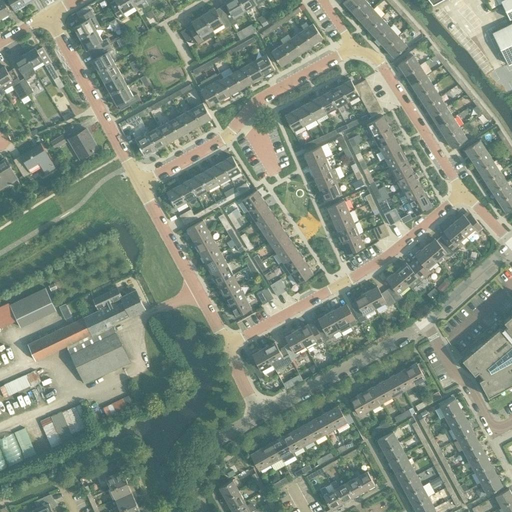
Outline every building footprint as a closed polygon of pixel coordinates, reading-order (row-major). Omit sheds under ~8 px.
[(0,0),(0,18),(10,12),(2,0),(0,0)] [(8,0),(15,10),(24,4),(21,0),(8,0)] [(123,12),(134,6),(130,0),(114,0),(110,3),(120,20),(126,17),(123,12)] [(234,17),(245,11),(237,0),(228,0),(225,3),(225,4),(220,7),(231,25),(237,22),(234,17)] [(237,0),(245,11),(256,4),(252,0),(237,0)] [(351,11),(363,0),(344,0),(343,2),(351,11)] [(373,8),(365,0),(363,0),(351,11),(360,20),(373,8)] [(511,0),(488,0),(489,1),(490,0),(501,0),(500,0),(509,19),(511,18),(511,0)] [(401,16),(404,13),(396,4),(393,7),(390,10),(392,12),(395,9),(401,16)] [(226,28),(231,25),(220,7),(215,10),(215,8),(203,15),(212,30),(223,24),(226,28)] [(290,13),(293,17),(301,11),(298,7),(290,13)] [(382,17),(381,17),(373,8),(360,20),(368,30),(382,17)] [(91,10),(84,14),(81,9),(76,12),(79,17),(76,18),(79,24),(74,26),(80,38),(95,29),(95,30),(100,27),(94,16),(91,10)] [(150,19),(155,16),(151,10),(146,13),(150,19)] [(272,21),(271,19),(267,12),(262,15),(268,25),(268,24),(272,21)] [(282,24),(293,17),(290,13),(279,20),(282,24)] [(409,25),(413,22),(404,13),(401,16),(409,25)] [(201,36),(212,30),(203,15),(192,22),(197,30),(192,33),(198,44),(204,41),(201,36)] [(262,24),(263,27),(268,25),(262,15),(258,18),(262,24)] [(390,27),(390,26),(382,17),(368,30),(377,39),(390,27)] [(272,31),(282,24),(279,20),(269,27),(272,31)] [(413,22),(409,25),(416,33),(420,29),(413,22)] [(511,22),(502,27),(492,32),(499,47),(508,66),(511,63),(511,22)] [(302,30),(312,45),(323,38),(313,23),(302,30)] [(264,36),(272,31),(269,27),(262,32),(264,36)] [(398,36),(390,27),(377,39),(385,48),(398,36)] [(101,41),(95,30),(95,29),(80,38),(87,49),(95,45),(98,50),(110,44),(106,38),(101,41)] [(182,31),(180,32),(186,41),(187,40),(191,39),(185,29),(182,31)] [(302,52),(312,45),(302,30),(291,37),(302,52)] [(398,36),(385,48),(394,57),(407,45),(398,36)] [(245,41),(247,45),(256,41),(253,37),(245,41)] [(291,59),(302,52),(291,37),(281,44),(291,59)] [(236,51),(247,45),(245,41),(234,47),(236,51)] [(99,71),(114,62),(108,52),(113,49),(110,44),(98,50),(101,55),(92,59),(99,71)] [(281,66),(291,59),(281,44),(271,51),(281,66)] [(434,54),(437,51),(432,44),(428,47),(434,54)] [(25,54),(32,67),(42,61),(59,89),(65,86),(51,63),(51,62),(42,47),(37,50),(35,47),(25,54)] [(225,57),(236,51),(234,47),(223,53),(225,57)] [(264,76),(275,70),(266,54),(264,50),(260,53),(262,56),(255,60),(264,76)] [(441,63),(445,60),(437,51),(434,54),(441,63)] [(214,63),(225,57),(223,53),(212,59),(214,63)] [(32,67),(25,54),(14,60),(21,72),(24,77),(19,80),(28,95),(31,99),(36,96),(26,80),(31,77),(30,76),(36,72),(32,67)] [(404,74),(419,64),(413,54),(398,64),(404,74)] [(204,69),(214,63),(212,59),(201,65),(204,69)] [(132,68),(138,65),(135,60),(129,63),(132,68)] [(253,82),(264,76),(255,60),(244,66),(253,82)] [(449,73),(453,70),(445,60),(441,63),(449,73)] [(120,74),(114,62),(99,71),(105,82),(120,74)] [(426,75),(420,65),(419,64),(404,74),(411,85),(426,75)] [(138,65),(132,68),(134,73),(141,69),(138,65)] [(195,74),(204,69),(201,65),(192,70),(195,74)] [(12,68),(7,71),(4,66),(0,68),(0,82),(4,90),(12,85),(21,99),(28,95),(19,80),(12,68)] [(242,88),(253,82),(244,66),(233,72),(242,88)] [(457,82),(461,79),(453,70),(449,73),(457,82)] [(222,78),(231,94),(242,88),(233,72),(222,78)] [(231,94),(222,78),(219,73),(217,74),(216,73),(208,78),(220,100),(231,94)] [(127,85),(120,74),(105,82),(111,94),(127,85)] [(433,85),(426,75),(411,85),(418,95),(433,85)] [(209,106),(220,100),(208,78),(200,82),(201,83),(198,85),(209,106)] [(359,95),(357,91),(354,85),(350,79),(339,85),(348,101),(359,95)] [(357,91),(368,85),(365,79),(354,85),(357,91)] [(465,92),(468,89),(461,79),(457,82),(465,92)] [(181,89),(183,93),(192,88),(189,84),(181,89)] [(140,99),(137,93),(133,96),(127,85),(111,94),(118,105),(119,104),(122,110),(140,99)] [(341,105),(348,101),(339,85),(328,91),(337,107),(340,112),(344,110),(341,105)] [(360,97),(371,90),(368,85),(357,91),(359,95),(360,97)] [(440,96),(433,86),(433,85),(418,95),(425,106),(440,96)] [(172,99),(183,93),(181,89),(170,95),(172,99)] [(473,101),(476,98),(468,89),(465,92),(473,101)] [(362,102),(374,96),(371,90),(360,97),(362,102)] [(326,113),(337,107),(328,91),(317,97),(326,113)] [(161,105),(172,99),(170,95),(159,101),(161,105)] [(365,107),(377,101),(374,96),(362,102),(365,107)] [(431,116),(447,106),(440,96),(425,106),(431,116)] [(315,119),(326,113),(317,97),(306,103),(315,119)] [(480,111),(484,108),(476,98),(473,101),(480,111)] [(150,111),(161,105),(159,101),(148,107),(150,111)] [(368,112),(380,106),(377,101),(365,107),(368,112)] [(211,118),(205,108),(202,102),(191,108),(200,124),(211,118)] [(304,125),(315,119),(306,103),(295,109),(304,125)] [(371,118),(381,112),(383,111),(380,106),(368,112),(371,118)] [(453,117),(447,106),(431,116),(438,127),(453,117)] [(139,117),(150,111),(148,107),(137,113),(139,117)] [(189,130),(200,124),(191,108),(180,114),(189,130)] [(484,108),(480,111),(489,121),(492,118),(484,108)] [(293,131),(304,125),(295,109),(284,115),(293,131)] [(143,123),(139,117),(137,113),(126,119),(129,125),(132,123),(134,127),(143,123)] [(178,136),(189,130),(180,114),(170,120),(178,136)] [(357,119),(359,123),(369,119),(367,115),(357,119)] [(389,127),(383,116),(383,115),(366,124),(373,136),(389,127)] [(460,127),(453,117),(438,127),(445,137),(460,127)] [(348,128),(359,123),(357,119),(346,124),(348,128)] [(168,142),(178,136),(170,120),(159,126),(168,142)] [(337,134),(348,128),(346,124),(335,130),(337,134)] [(157,148),(168,142),(159,126),(148,132),(157,148)] [(148,132),(145,127),(145,128),(141,130),(144,135),(137,139),(146,155),(157,148),(148,132)] [(378,146),(395,138),(389,127),(373,136),(378,146)] [(460,127),(445,137),(452,148),(467,138),(460,127)] [(86,128),(68,139),(80,159),(98,148),(86,128)] [(502,140),(506,138),(500,129),(496,132),(502,140)] [(326,139),(337,134),(335,130),(324,135),(326,139)] [(55,148),(66,142),(62,135),(51,142),(55,148)] [(315,144),(326,139),(324,135),(313,140),(315,144)] [(343,151),(348,149),(342,136),(337,138),(343,151)] [(352,147),(356,145),(353,137),(348,139),(352,147)] [(385,158),(401,149),(395,138),(378,146),(381,151),(376,154),(379,160),(385,158)] [(509,151),(511,148),(511,147),(506,138),(502,140),(509,151)] [(472,160),(487,150),(480,139),(465,149),(472,160)] [(306,148),(315,144),(313,140),(304,144),(306,148)] [(41,143),(13,160),(24,177),(31,173),(30,171),(28,168),(38,162),(40,165),(45,173),(55,167),(41,143)] [(326,158),(325,156),(331,154),(326,144),(321,147),(321,146),(304,154),(309,166),(326,158)] [(357,158),(361,155),(356,145),(352,147),(357,158)] [(348,149),(343,151),(347,158),(352,156),(348,149)] [(391,169),(407,160),(401,149),(385,158),(390,168),(391,169)] [(478,170),(493,161),(487,150),(472,160),(478,170)] [(221,162),(230,177),(241,171),(232,155),(221,162)] [(362,170),(367,167),(361,155),(357,158),(358,162),(362,170)] [(0,189),(17,179),(5,158),(0,161),(0,189)] [(334,168),(331,169),(326,158),(309,166),(314,177),(335,168),(334,168)] [(396,180),(413,171),(407,160),(391,169),(390,168),(385,171),(388,176),(393,173),(396,180)] [(485,181),(500,171),(493,161),(478,170),(485,181)] [(219,183),(230,177),(221,162),(210,168),(219,183)] [(354,173),(359,171),(355,163),(350,165),(354,173)] [(368,180),(373,178),(371,174),(367,167),(362,170),(366,177),(368,180)] [(208,190),(219,183),(210,168),(199,174),(208,190)] [(336,181),(336,180),(339,179),(335,168),(314,177),(319,188),(336,181)] [(359,171),(354,173),(358,181),(362,178),(359,171)] [(402,190),(419,181),(413,171),(396,180),(402,190)] [(492,191),(507,181),(500,171),(485,181),(492,191)] [(197,196),(208,190),(199,174),(188,180),(197,196)] [(373,192),(378,190),(374,182),(373,178),(368,180),(369,184),(373,192)] [(186,202),(197,196),(188,180),(177,186),(186,202)] [(336,181),(319,188),(324,200),(341,192),(336,181)] [(408,201),(425,193),(419,181),(402,190),(397,193),(399,198),(405,195),(408,201)] [(498,201),(511,192),(511,189),(507,181),(492,191),(498,201)] [(239,195),(248,190),(249,189),(246,183),(243,185),(236,188),(237,191),(239,195)] [(175,208),(186,202),(177,186),(166,192),(175,208)] [(249,211),(264,201),(257,190),(241,200),(249,211)] [(383,201),(383,200),(381,197),(378,190),(373,192),(377,199),(378,203),(379,202),(379,203),(383,201)] [(226,197),(228,201),(239,195),(237,191),(226,197)] [(511,192),(498,201),(505,212),(511,208),(511,192)] [(408,201),(414,213),(431,204),(425,193),(408,201)] [(369,203),(373,201),(370,194),(365,196),(369,203)] [(217,207),(228,201),(226,197),(215,203),(217,207)] [(332,219),(349,212),(344,200),(327,207),(332,219)] [(256,222),(271,211),(264,201),(249,211),(256,222)] [(373,201),(369,203),(374,215),(379,213),(373,201)] [(206,213),(217,207),(215,203),(204,209),(206,213)] [(395,222),(401,219),(395,208),(389,211),(395,222)] [(193,213),(196,219),(206,213),(204,209),(200,211),(199,209),(193,213)] [(184,225),(196,219),(191,210),(185,213),(187,216),(181,220),(184,225)] [(263,232),(278,221),(271,211),(256,222),(263,232)] [(384,214),(390,225),(395,222),(389,211),(384,214)] [(231,222),(236,219),(232,212),(227,215),(231,222)] [(337,231),(355,223),(349,212),(332,219),(337,231)] [(222,224),(226,221),(222,214),(218,217),(222,224)] [(478,233),(483,228),(475,218),(470,222),(463,214),(453,223),(465,237),(472,231),(473,233),(478,233)] [(236,219),(231,222),(236,229),(240,226),(236,219)] [(193,240),(209,231),(203,220),(187,229),(193,240)] [(233,232),(231,228),(226,221),(222,224),(227,231),(229,230),(231,233),(233,232)] [(269,242),(285,231),(278,221),(263,232),(269,242)] [(342,242),(359,235),(355,223),(337,231),(342,242)] [(383,238),(389,235),(384,223),(379,226),(383,238)] [(460,241),(465,237),(453,223),(443,230),(445,233),(440,237),(454,253),(459,248),(462,246),(462,244),(460,241)] [(373,228),(378,240),(383,238),(379,226),(373,228)] [(199,251),(215,242),(209,231),(193,240),(199,251)] [(276,252),(292,242),(285,231),(269,242),(276,252)] [(239,242),(235,235),(233,232),(231,233),(233,236),(231,238),(235,245),(239,242)] [(244,243),(249,240),(245,233),(240,236),(244,243)] [(347,254),(364,246),(359,235),(342,242),(347,254)] [(450,256),(454,253),(440,237),(436,240),(434,238),(424,247),(436,261),(442,256),(443,255),(445,256),(450,256)] [(249,240),(244,243),(249,250),(253,247),(249,240)] [(205,262),(221,253),(215,242),(199,251),(205,262)] [(239,242),(235,245),(239,252),(244,250),(239,242)] [(283,263),(299,253),(292,242),(276,252),(283,263)] [(431,265),(436,261),(424,247),(415,255),(417,257),(412,261),(425,277),(430,273),(433,268),(431,265)] [(211,273),(227,264),(221,253),(205,262),(211,273)] [(290,273),(306,263),(299,253),(283,263),(290,273)] [(257,264),(262,261),(257,254),(253,257),(257,264)] [(248,266),(252,263),(248,256),(244,259),(248,266)] [(262,261),(257,264),(262,271),(266,269),(262,261)] [(412,289),(425,277),(412,261),(408,265),(406,262),(396,271),(408,285),(412,289)] [(259,274),(257,271),(252,263),(248,266),(252,274),(255,272),(257,275),(259,274)] [(297,283),(301,281),(313,273),(306,263),(290,273),(297,283)] [(217,284),(233,275),(227,264),(211,273),(217,284)] [(399,293),(408,285),(396,271),(386,279),(392,285),(386,289),(395,302),(402,297),(399,293)] [(223,295),(239,286),(233,275),(217,284),(223,295)] [(281,293),(287,290),(281,279),(274,282),(281,293)] [(270,285),(277,296),(281,293),(274,282),(270,285)] [(229,305),(245,296),(239,286),(223,295),(229,305)] [(395,302),(386,289),(381,293),(377,286),(365,292),(374,309),(385,302),(388,307),(395,302)] [(0,321),(14,315),(20,328),(56,311),(45,287),(9,304),(9,303),(0,306),(0,321)] [(145,308),(136,289),(121,296),(117,287),(93,299),(97,308),(107,303),(109,305),(105,307),(113,324),(145,308)] [(261,291),(268,302),(273,298),(267,287),(261,291)] [(256,293),(263,305),(268,302),(261,291),(256,293)] [(369,311),(374,309),(365,292),(354,298),(355,300),(350,302),(361,322),(371,316),(369,311)] [(235,317),(251,308),(245,296),(229,305),(235,317)] [(340,333),(357,324),(350,310),(344,313),(340,306),(329,312),(339,331),(340,333)] [(130,362),(113,324),(105,307),(27,344),(35,360),(66,346),(84,383),(130,362)] [(334,334),(339,331),(329,312),(318,318),(318,320),(313,323),(324,342),(333,337),(334,334)] [(511,313),(504,321),(507,325),(503,329),(501,327),(462,360),(474,375),(478,372),(483,378),(479,380),(488,397),(500,391),(498,388),(504,386),(509,382),(511,384),(511,383),(511,313)] [(315,346),(324,342),(313,323),(308,325),(307,324),(296,330),(305,346),(307,349),(313,346),(315,346)] [(298,350),(305,346),(296,330),(285,336),(289,343),(284,346),(291,360),(294,365),(296,364),(293,359),(297,357),(299,355),(299,353),(298,350)] [(291,360),(284,346),(279,349),(274,342),(263,348),(272,364),(278,361),(280,364),(282,365),(291,360)] [(261,370),(272,364),(263,348),(252,354),(256,361),(251,364),(258,378),(264,374),(261,370)] [(405,368),(414,384),(425,378),(416,362),(405,368)] [(403,390),(414,384),(405,368),(394,374),(403,390)] [(9,395),(41,381),(36,370),(4,384),(9,395)] [(392,396),(403,390),(394,374),(383,380),(392,396)] [(381,402),(392,396),(383,380),(372,386),(381,402)] [(371,408),(381,402),(372,386),(362,392),(371,408)] [(359,415),(371,408),(362,392),(350,398),(359,415)] [(133,393),(126,396),(111,403),(116,414),(128,409),(139,404),(133,393)] [(445,417),(461,408),(455,397),(439,406),(445,417)] [(426,406),(432,402),(430,398),(423,401),(426,406)] [(418,410),(426,406),(423,401),(415,406),(418,410)] [(89,426),(80,404),(62,411),(71,434),(89,426)] [(335,428),(347,422),(338,405),(326,411),(335,428)] [(401,413),(404,418),(415,412),(412,407),(401,413)] [(467,419),(461,409),(461,408),(445,417),(451,428),(467,419)] [(324,434),(335,428),(326,411),(315,418),(324,434)] [(396,422),(404,418),(401,413),(394,417),(396,422)] [(424,429),(428,427),(421,413),(416,415),(419,420),(424,429)] [(40,421),(51,448),(62,443),(51,417),(40,421)] [(314,440),(324,434),(315,418),(305,423),(314,440)] [(473,430),(467,419),(451,428),(457,439),(473,430)] [(380,425),(382,430),(390,426),(388,421),(380,425)] [(416,433),(420,431),(416,422),(411,424),(416,433)] [(303,446),(314,440),(305,423),(294,429),(303,446)] [(375,434),(382,430),(380,425),(373,429),(375,434)] [(430,440),(434,437),(428,427),(424,429),(430,440)] [(14,432),(25,459),(35,454),(24,428),(14,432)] [(283,435),(292,452),(303,446),(294,429),(283,435)] [(479,441),(473,430),(457,439),(463,450),(479,441)] [(383,450),(399,442),(393,431),(377,439),(383,450)] [(422,444),(426,442),(420,431),(416,433),(422,444)] [(294,456),(292,452),(283,435),(272,441),(281,458),(282,458),(284,461),(294,456)] [(436,451),(440,448),(434,437),(430,440),(436,451)] [(351,441),(350,438),(345,441),(347,443),(345,445),(347,449),(354,445),(351,441)] [(270,464),(281,458),(272,441),(261,448),(270,464)] [(485,452),(479,441),(463,450),(469,461),(485,452)] [(405,453),(399,442),(383,450),(389,461),(405,453)] [(428,455),(432,452),(426,442),(422,444),(428,455)] [(339,454),(347,449),(345,445),(337,449),(339,454)] [(259,470),(270,464),(261,448),(250,453),(259,470)] [(441,461),(446,459),(440,448),(436,451),(441,461)] [(343,456),(346,460),(354,455),(351,451),(343,456)] [(323,456),(325,461),(333,457),(331,452),(323,456)] [(434,466),(438,463),(432,452),(428,455),(434,466)] [(491,463),(490,463),(485,452),(469,461),(475,472),(491,463)] [(411,464),(405,453),(389,461),(395,472),(411,464)] [(318,465),(325,461),(323,456),(316,460),(318,465)] [(335,466),(346,460),(343,456),(333,462),(335,466)] [(447,472),(451,470),(446,459),(441,461),(447,472)] [(127,481),(124,474),(122,471),(127,469),(123,462),(98,473),(101,480),(106,478),(110,488),(127,481)] [(324,471),(335,466),(333,462),(322,467),(324,471)] [(440,476),(444,474),(438,463),(434,466),(440,476)] [(497,474),(496,474),(491,463),(475,472),(481,483),(497,474)] [(301,469),(303,473),(311,469),(309,464),(301,469)] [(417,475),(411,464),(395,472),(401,483),(417,475)] [(297,477),(303,473),(301,469),(294,472),(297,477)] [(355,477),(363,491),(375,485),(367,471),(360,475),(357,470),(353,472),(356,477),(355,477)] [(453,483),(457,481),(451,470),(447,472),(453,483)] [(256,482),(260,479),(256,472),(252,474),(256,482)] [(446,487),(450,485),(444,474),(440,476),(446,487)] [(487,494),(502,485),(497,474),(481,483),(487,494)] [(423,486),(417,475),(401,483),(407,494),(423,486)] [(282,485),(290,481),(287,476),(279,481),(282,485)] [(352,497),(363,491),(355,477),(345,483),(352,497)] [(225,498),(239,491),(233,479),(219,487),(225,498)] [(262,492),(266,490),(260,479),(256,482),(262,492)] [(115,499),(135,490),(133,486),(130,488),(127,481),(110,488),(115,499)] [(275,489),(282,485),(279,481),(272,484),(275,489)] [(459,494),(463,492),(457,481),(453,483),(459,494)] [(352,497),(345,483),(339,486),(337,483),(332,486),(334,489),(342,503),(352,497)] [(88,498),(93,496),(88,485),(83,487),(88,498)] [(452,498),(456,496),(450,485),(446,487),(452,498)] [(342,503),(334,489),(328,492),(325,486),(320,489),(331,509),(342,503)] [(429,497),(423,486),(407,494),(413,505),(429,497)] [(501,507),(511,501),(511,494),(509,488),(495,496),(501,507)] [(120,510),(136,503),(133,496),(137,494),(135,490),(115,499),(118,505),(112,508),(114,511),(120,510)] [(268,503),(272,501),(266,490),(262,492),(268,503)] [(231,509),(245,502),(239,491),(225,498),(231,509)] [(463,492),(459,494),(464,503),(468,501),(463,492)] [(53,511),(51,507),(55,505),(50,494),(34,501),(37,508),(32,510),(33,511),(53,511)] [(93,509),(97,507),(93,496),(88,498),(93,509)] [(456,496),(452,498),(456,507),(461,505),(456,496)] [(426,511),(435,508),(429,497),(413,505),(416,511),(426,511)] [(272,511),(277,511),(278,511),(272,501),(268,503),(272,511)] [(503,511),(511,511),(511,501),(501,507),(503,511)] [(249,504),(247,505),(245,502),(231,509),(232,511),(252,511),(254,511),(254,510),(256,509),(254,505),(253,504),(252,504),(250,504),(249,504)] [(136,503),(120,510),(120,511),(143,511),(145,511),(142,506),(138,507),(136,503)]
